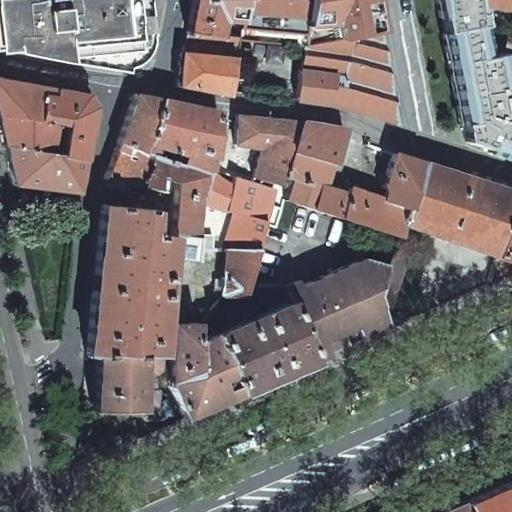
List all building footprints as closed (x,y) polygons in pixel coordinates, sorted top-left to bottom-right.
[(0,0),(0,45),(8,47),(13,47),(13,51),(51,59),(128,72),(129,67),(133,66),(140,62),(144,58),(149,52),(151,44),(152,39),(151,35),(154,35),(152,14),(150,0),(0,0)] [(191,0),(190,8),(181,53),(233,58),(236,38),(215,35),(217,24),(222,24),(223,18),(240,19),(242,0),(191,0)] [(238,29),(297,35),(295,46),(301,47),(303,27),(305,0),(242,0),(240,19),(238,29)] [(305,0),(303,27),(332,24),(332,29),(337,27),(339,38),(378,31),(372,0),(305,0)] [(511,83),(507,81),(501,49),(488,52),(479,7),(477,0),(433,0),(461,145),(511,161),(511,83)] [(511,0),(477,0),(479,7),(497,6),(498,10),(511,8),(511,0)] [(294,100),(333,106),(394,123),(395,121),(391,98),(378,31),(339,38),(301,47),(294,100)] [(233,58),(181,53),(180,53),(177,87),(212,93),(227,96),(233,58)] [(0,135),(3,147),(47,153),(53,121),(63,123),(57,155),(83,158),(88,129),(92,107),(83,95),(52,90),(19,83),(0,79),(0,135)] [(103,179),(102,190),(119,192),(119,182),(139,186),(149,156),(143,154),(161,100),(133,94),(117,139),(103,179)] [(187,105),(161,100),(143,154),(149,156),(181,166),(187,147),(215,156),(217,112),(187,105)] [(252,178),(280,185),(283,177),(299,122),(265,118),(235,115),(233,153),(251,155),(254,146),(264,147),(252,178)] [(284,199),(396,236),(400,224),(419,162),(400,156),(391,153),(380,185),(383,190),(380,198),(347,187),(345,193),(323,188),(341,128),(317,125),(299,122),(283,177),(290,179),(284,199)] [(7,167),(11,185),(77,193),(83,158),(57,155),(47,153),(3,147),(7,167)] [(172,193),(168,234),(199,237),(201,202),(209,174),(210,174),(215,157),(215,156),(187,147),(181,166),(149,156),(139,186),(172,193)] [(410,228),(495,255),(511,198),(511,192),(463,176),(419,162),(400,224),(410,228)] [(224,247),(258,248),(266,222),(267,223),(274,188),(251,181),(233,177),(231,187),(210,174),(209,174),(201,202),(199,237),(198,247),(203,247),(224,247)] [(511,198),(495,255),(511,261),(511,198)] [(96,250),(85,356),(93,356),(93,354),(159,355),(162,323),(169,257),(197,260),(197,254),(203,254),(203,247),(198,247),(199,237),(168,234),(149,233),(151,213),(146,209),(103,204),(100,207),(96,250)] [(407,249),(410,228),(400,224),(396,236),(387,266),(378,296),(384,318),(407,249)] [(246,286),(258,248),(224,247),(220,296),(221,296),(223,296),(242,296),(246,286)] [(511,261),(495,255),(486,285),(511,273),(511,261)] [(384,318),(378,296),(387,266),(362,258),(282,294),(283,298),(285,302),(312,362),(328,355),(322,342),(355,327),(360,340),(387,329),(384,318)] [(249,295),(251,286),(246,286),(242,296),(249,295)] [(278,286),(253,286),(260,307),(283,298),(282,294),(278,286)] [(205,318),(209,328),(229,320),(223,296),(221,296),(205,318)] [(277,378),(312,362),(285,302),(212,334),(238,394),(277,378)] [(167,384),(182,419),(212,406),(238,394),(212,334),(196,341),(196,323),(168,323),(167,384)] [(93,356),(90,411),(140,410),(140,403),(155,404),(156,389),(154,390),(155,371),(158,369),(159,355),(93,354),(93,356)] [(511,511),(511,479),(461,502),(464,511),(511,511)] [(438,511),(464,511),(461,502),(438,511)]
